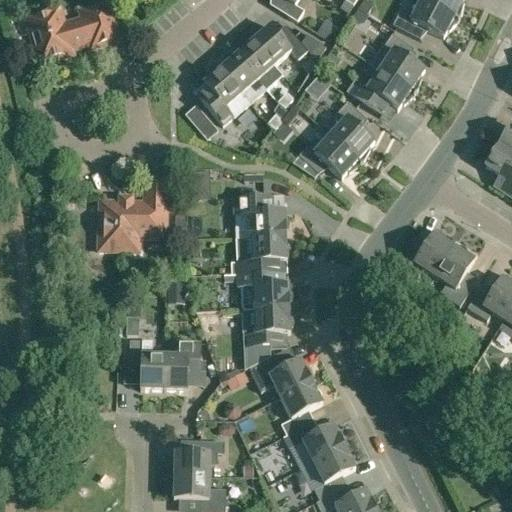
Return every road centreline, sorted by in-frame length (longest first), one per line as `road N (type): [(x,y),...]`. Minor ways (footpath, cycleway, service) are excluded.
road 1 (residential): [(418,511),(353,356),(350,311),(355,289),(432,186)]
road 2 (residential): [(137,78),(146,152),(67,146),(60,113),(111,92)]
road 3 (residential): [(432,186),(511,49)]
